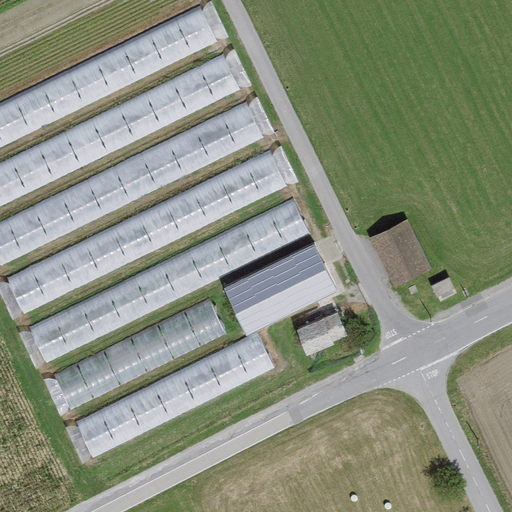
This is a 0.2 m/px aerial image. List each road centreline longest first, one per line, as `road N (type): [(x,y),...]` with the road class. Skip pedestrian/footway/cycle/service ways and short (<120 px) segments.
road 1 (unclassified): [(239,0),(408,357)]
road 2 (unclassified): [(408,357),(95,511)]
road 3 (unclassified): [(408,357),(485,511)]
